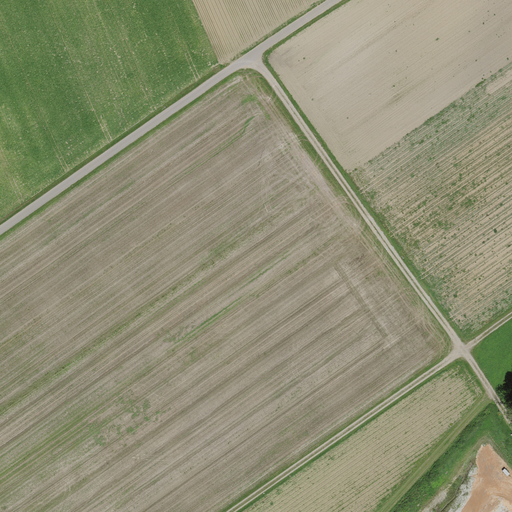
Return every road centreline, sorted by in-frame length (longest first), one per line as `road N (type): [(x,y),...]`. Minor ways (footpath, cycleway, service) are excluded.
road 1 (track): [(511,421),(253,55)]
road 2 (track): [(0,232),(336,0)]
road 3 (track): [(230,511),(511,315)]
